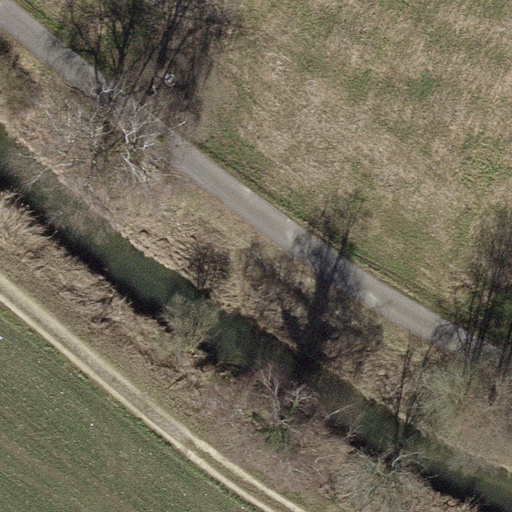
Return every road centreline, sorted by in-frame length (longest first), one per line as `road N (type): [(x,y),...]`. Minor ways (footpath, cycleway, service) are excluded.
road 1 (track): [(511,377),(368,302),(0,0)]
road 2 (track): [(292,511),(0,274)]
